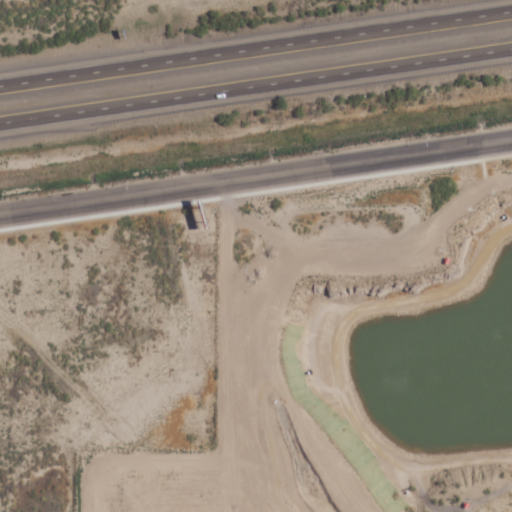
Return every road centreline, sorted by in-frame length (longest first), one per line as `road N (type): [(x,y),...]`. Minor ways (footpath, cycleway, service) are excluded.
road 1 (tertiary): [(511,140),(0,215)]
road 2 (motorway): [(511,13),(0,87)]
road 3 (motorway): [(0,123),(511,49)]
